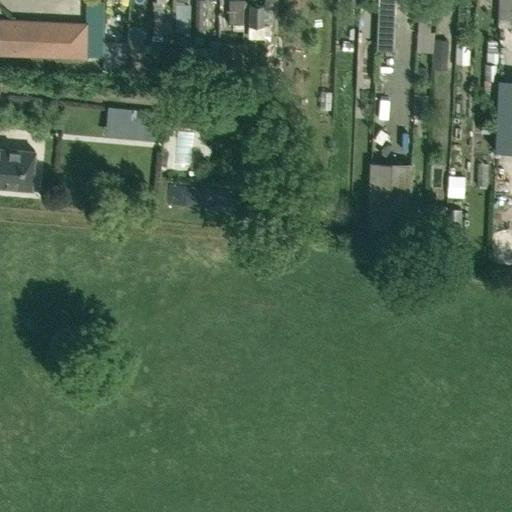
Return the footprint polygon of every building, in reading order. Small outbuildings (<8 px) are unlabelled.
[(163,1),(166,1),(166,0),(152,0),(151,44),(161,45),(163,1)] [(205,0),(197,0),(198,40),(205,40),(205,0)] [(241,0),(229,0),(230,13),(242,13),(241,0)] [(393,51),(395,12),(395,0),(378,0),(378,10),(376,50),(393,51)] [(511,0),(498,0),(497,27),(511,26),(511,0)] [(190,33),(190,18),(190,4),(175,4),(175,17),(175,33),(190,33)] [(249,5),(248,28),(248,37),(255,37),(255,40),(263,39),(263,28),(264,7),(249,5)] [(0,52),(16,53),(18,22),(0,20),(0,52)] [(57,23),(55,55),(83,57),(84,55),(91,56),(92,39),(84,39),(85,25),(57,23)] [(143,52),(144,28),(128,27),(127,51),(143,52)] [(470,65),(471,34),(456,34),(455,64),(470,65)] [(448,39),(433,38),(432,67),(447,68),(448,39)] [(242,80),(243,48),(219,48),(218,80),(242,80)] [(199,61),(209,61),(216,61),(216,49),(199,49),(199,61)] [(281,88),(271,87),(272,71),(265,70),(263,94),(268,94),(267,100),(280,100),(281,88)] [(494,151),(511,151),(511,79),(498,79),(494,151)] [(182,165),(201,168),(206,137),(187,134),(182,165)] [(0,147),(0,186),(31,189),(34,151),(0,147)] [(409,229),(410,205),(412,165),(369,164),(367,227),(368,227),(367,241),(408,243),(409,229)] [(447,206),(410,205),(409,229),(424,230),(424,238),(438,239),(439,231),(445,231),(447,206)]
